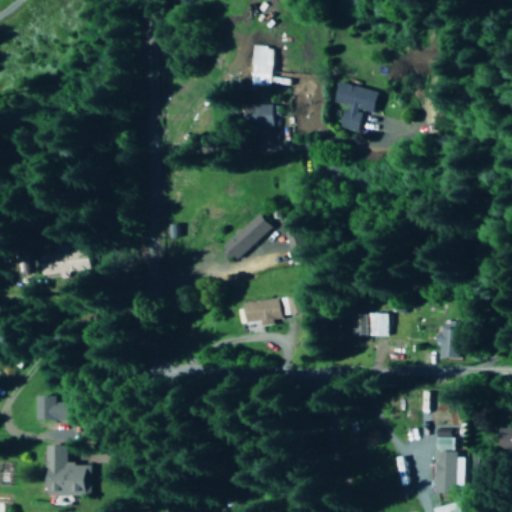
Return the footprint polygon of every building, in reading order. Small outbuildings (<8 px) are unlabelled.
[(271,47),(252,46),(251,86),(270,86),(271,47)] [(337,128),(357,132),(361,111),(374,114),(378,92),(337,83),(332,104),(342,106),(337,128)] [(247,126),(274,126),(273,105),(246,105),(247,126)] [(221,249),(233,262),(271,227),(259,213),(221,249)] [(283,217),(285,255),(308,254),(306,216),(283,217)] [(48,254),(48,261),(41,262),(43,276),(59,273),(59,274),(88,270),(85,249),(48,254)] [(240,303),(242,324),(259,322),(259,321),(306,316),(304,296),(240,303)] [(387,314),(368,313),(368,336),(387,336),(387,314)] [(436,356),(454,360),(462,326),(444,321),(436,356)] [(57,396),(39,395),(38,420),(75,421),(75,403),(57,402),(57,396)] [(511,427),(491,428),(491,444),(498,444),(498,454),(511,454),(511,427)] [(451,438),(434,438),(434,494),(453,495),(454,452),(451,451),(451,438)] [(68,446),(50,445),(50,495),(89,496),(89,465),(68,464),(68,446)] [(430,508),(430,511),(458,511),(456,502),(430,508)]
